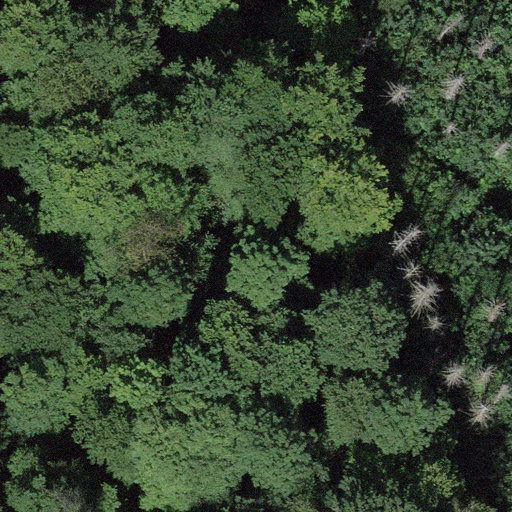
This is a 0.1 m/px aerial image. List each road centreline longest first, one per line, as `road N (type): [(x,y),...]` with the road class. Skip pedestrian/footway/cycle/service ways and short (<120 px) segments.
road 1 (track): [(0,405),(405,480),(479,511)]
road 2 (track): [(90,0),(511,197)]
